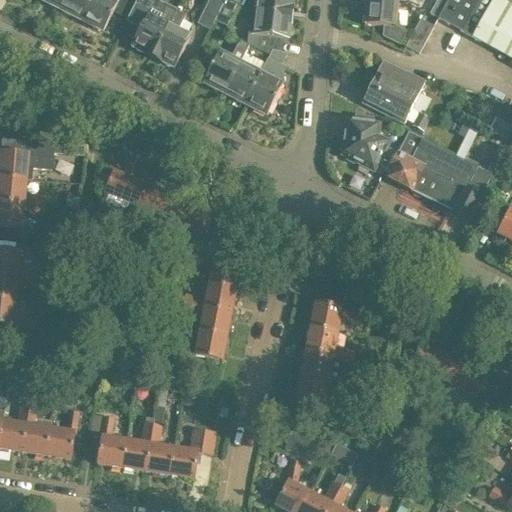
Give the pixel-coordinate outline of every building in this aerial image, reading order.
[(38,0),(48,5),(49,7),(55,11),(57,9),(60,11),(65,0),(38,0)] [(65,0),(60,11),(62,12),(62,14),(68,17),(70,16),(81,22),(91,0),(65,0)] [(91,0),(81,22),(102,33),(113,12),(126,19),(135,0),(118,0),(118,2),(113,0),(91,0)] [(158,0),(137,0),(126,22),(140,29),(131,47),(133,48),(134,49),(136,51),(137,53),(140,53),(141,53),(152,58),(174,15),(155,6),(158,0)] [(225,0),(209,0),(197,24),(211,31),(215,23),(226,0),(225,0)] [(215,23),(226,29),(229,30),(237,5),(226,0),(215,23)] [(257,0),(256,12),(290,17),(291,6),(293,4),(294,1),(293,0),(257,0)] [(448,0),(445,5),(437,19),(511,61),(511,63),(511,65),(511,66),(511,6),(500,0),(448,0)] [(396,4),(366,1),(364,26),(383,28),(382,38),(399,46),(405,33),(394,28),(396,4)] [(429,15),(437,19),(445,5),(437,1),(429,15)] [(248,34),(246,45),(269,57),(271,52),(281,55),(283,40),(287,41),(287,38),(288,36),(290,34),(290,33),(290,31),(289,29),(288,28),(290,17),(256,12),(253,35),(248,34)] [(174,15),(152,58),(174,69),(192,33),(180,27),(183,20),(174,15)] [(405,48),(419,55),(433,28),(420,21),(405,48)] [(218,53),(202,84),(205,85),(205,87),(212,91),(214,90),(223,94),(239,64),(242,57),(246,50),(237,46),(230,59),(218,53)] [(269,57),(260,75),(245,106),(266,117),(282,86),(284,69),(280,67),(286,56),(281,55),(271,52),(269,57)] [(239,64),(223,94),(245,106),(260,75),(246,68),(250,61),(242,57),(239,64)] [(383,64),(369,91),(410,112),(418,98),(424,84),(410,77),(409,77),(383,64)] [(410,112),(369,91),(362,105),(403,126),(410,112)] [(488,132),(508,142),(511,133),(511,110),(502,106),(488,132)] [(417,115),(412,126),(411,129),(423,135),(429,122),(422,118),(417,115)] [(343,153),(344,155),(377,138),(378,126),(371,125),(371,120),(355,118),(355,123),(346,122),(346,126),(344,126),(341,152),(342,153),(342,154),(343,153)] [(456,150),(467,156),(480,129),(469,124),(456,150)] [(392,164),(386,177),(385,179),(468,222),(480,197),(487,186),(491,177),(407,135),(392,164)] [(374,170),(386,177),(392,164),(381,158),(388,144),(377,138),(344,155),(345,157),(344,157),(345,158),(344,158),(345,159),(345,160),(354,165),(355,164),(358,165),(359,173),(364,175),(370,172),(373,173),(374,170)] [(0,154),(0,179),(26,182),(26,178),(32,178),(33,167),(52,168),(54,147),(29,144),(27,157),(0,154)] [(103,194),(137,207),(146,185),(112,172),(103,194)] [(0,179),(0,203),(44,207),(45,199),(30,198),(29,200),(24,199),(26,182),(0,179)] [(137,207),(171,221),(180,199),(146,185),(137,207)] [(67,197),(66,209),(78,210),(79,198),(67,197)] [(180,199),(171,221),(205,235),(214,213),(180,199)] [(44,207),(0,203),(0,228),(21,230),(23,212),(28,213),(28,215),(43,216),(44,207)] [(496,235),(511,243),(511,214),(508,213),(496,235)] [(55,240),(59,246),(65,246),(69,240),(65,234),(59,234),(55,240)] [(0,277),(37,281),(44,281),(45,271),(38,270),(38,269),(18,267),(19,254),(0,252),(0,277)] [(211,268),(208,286),(235,291),(240,267),(213,262),(213,261),(193,257),(191,266),(205,269),(206,267),(211,268)] [(0,277),(0,301),(15,302),(17,285),(22,286),(22,287),(37,289),(37,281),(0,277)] [(185,297),(183,306),(231,315),(235,291),(208,286),(204,303),(199,302),(199,300),(185,297)] [(314,305),(309,329),(337,334),(340,317),(346,318),(345,320),(360,323),(365,297),(344,293),(340,310),(314,305)] [(15,302),(0,301),(0,325),(12,327),(12,328),(33,330),(34,320),(19,319),(18,320),(13,320),(15,302)] [(202,316),(198,333),(226,338),(231,315),(183,306),(181,314),(196,317),(196,315),(202,316)] [(309,329),(305,353),(352,362),(354,354),(339,351),(339,353),(334,352),(337,334),(309,329)] [(389,341),(391,332),(381,330),(380,340),(389,341)] [(226,338),(198,333),(195,350),(190,349),(190,347),(176,345),(174,354),(194,358),(194,357),(222,362),(226,338)] [(411,364),(443,381),(454,360),(422,343),(411,364)] [(305,353),(300,376),(328,382),(331,365),(336,366),(336,368),(351,371),(352,362),(305,353)] [(454,360),(443,381),(476,399),(487,378),(454,360)] [(0,383),(8,385),(10,369),(0,367),(0,383)] [(328,382),(300,376),(296,401),(322,406),(322,407),(343,411),(345,401),(330,399),(330,401),(324,400),(328,382)] [(371,389),(385,391),(387,381),(373,379),(371,389)] [(2,423),(0,436),(0,451),(22,455),(31,396),(19,394),(18,405),(21,405),(18,420),(20,421),(19,426),(2,423)] [(183,397),(182,404),(190,405),(191,398),(183,397)] [(511,411),(502,404),(496,412),(508,421),(511,415),(511,411)] [(22,455),(46,459),(51,431),(33,428),(34,423),(36,423),(38,408),(29,407),(22,455)] [(153,426),(145,474),(169,478),(174,451),(156,448),(157,442),(159,443),(164,409),(156,408),(154,420),(153,426)] [(51,431),(46,459),(70,462),(75,429),(76,430),(78,414),(69,413),(67,428),(69,428),(68,433),(51,431)] [(97,467),(121,470),(125,443),(108,440),(109,435),(111,435),(113,420),(104,418),(100,439),(101,439),(97,467)] [(125,443),(121,470),(145,474),(153,426),(154,420),(145,418),(142,440),(144,440),(143,445),(125,443)] [(174,451),(169,478),(193,482),(198,455),(202,434),(192,433),(190,448),(192,448),(191,453),(174,451)] [(217,437),(202,434),(198,455),(213,457),(217,437)] [(292,437),(290,449),(303,451),(305,439),(292,437)] [(275,508),(282,511),(300,511),(310,495),(294,487),(295,479),(297,480),(300,465),(290,463),(286,484),(287,484),(275,508)] [(300,511),(327,511),(340,488),(333,484),(326,497),(327,498),(325,503),(310,495),(300,511)] [(327,511),(342,511),(337,509),(339,504),(341,505),(348,492),(340,488),(327,511)] [(511,498),(510,502),(505,499),(506,497),(494,489),(488,497),(506,509),(506,508),(511,511),(511,498)]
